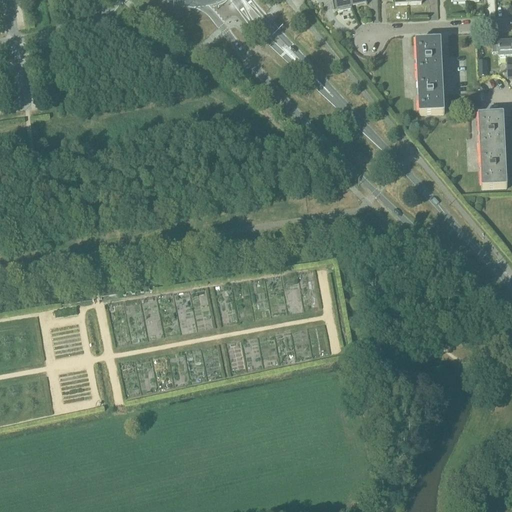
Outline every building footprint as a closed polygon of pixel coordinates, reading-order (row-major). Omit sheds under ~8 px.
[(332,0),(335,11),(352,8),(351,6),(350,0),(332,0)] [(511,79),(511,43),(499,45),(499,42),(492,43),(492,55),(498,54),(498,59),(506,59),(507,80),(511,79)] [(444,117),(440,45),(416,46),(419,118),(444,117)] [(478,68),(478,78),(487,77),(486,68),(478,68)] [(506,191),(503,119),(478,120),(482,192),(506,191)]
